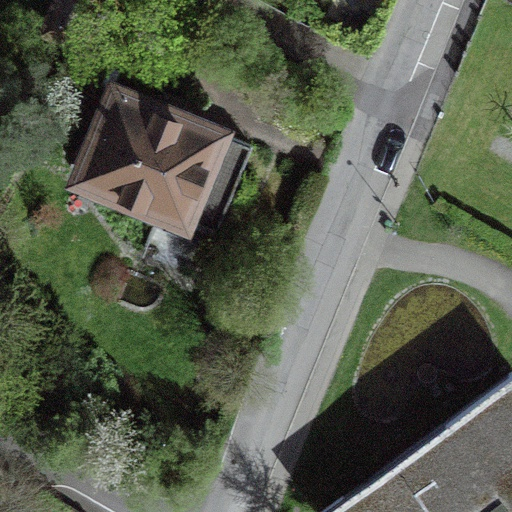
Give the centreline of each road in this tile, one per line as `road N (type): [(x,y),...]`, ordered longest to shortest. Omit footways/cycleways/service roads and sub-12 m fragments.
road 1 (residential): [(430,0),(227,511)]
road 2 (residential): [(132,511),(0,439)]
